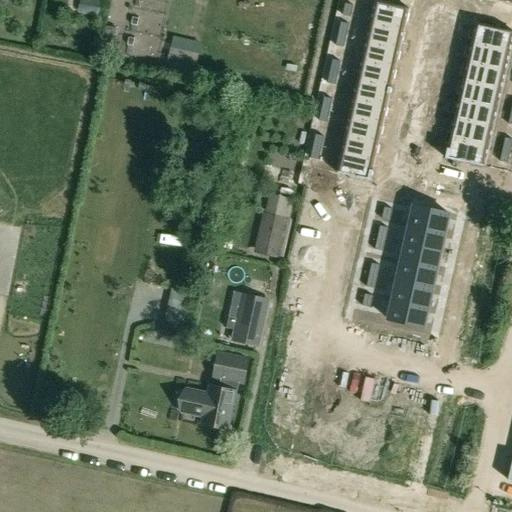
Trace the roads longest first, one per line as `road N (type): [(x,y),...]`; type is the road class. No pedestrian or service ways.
road 1 (residential): [(368,511),(0,427)]
road 2 (residential): [(473,511),(511,391)]
